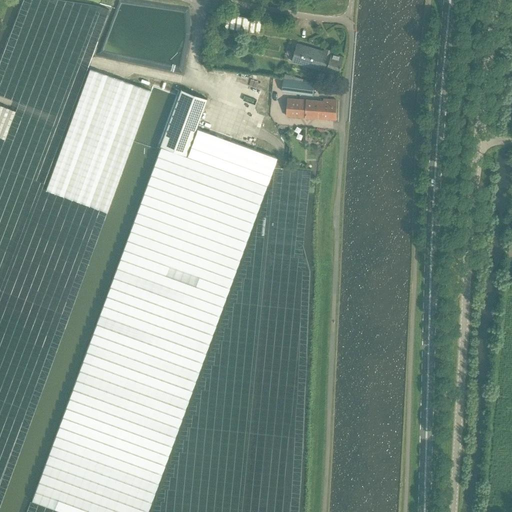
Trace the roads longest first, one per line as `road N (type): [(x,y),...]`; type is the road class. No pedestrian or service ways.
road 1 (unclassified): [(321,511),(349,19),(200,0)]
road 2 (unclassified): [(451,511),(471,174),(492,0)]
road 3 (primary): [(426,511),(438,109),(451,0)]
